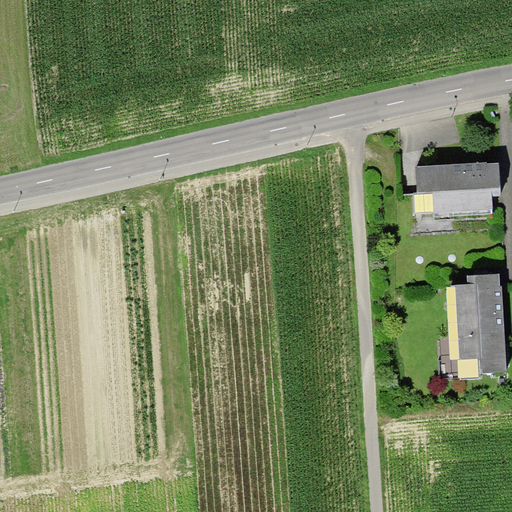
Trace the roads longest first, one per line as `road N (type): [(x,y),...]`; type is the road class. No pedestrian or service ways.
road 1 (secondary): [(0,188),(511,79)]
road 2 (track): [(350,112),(376,511)]
